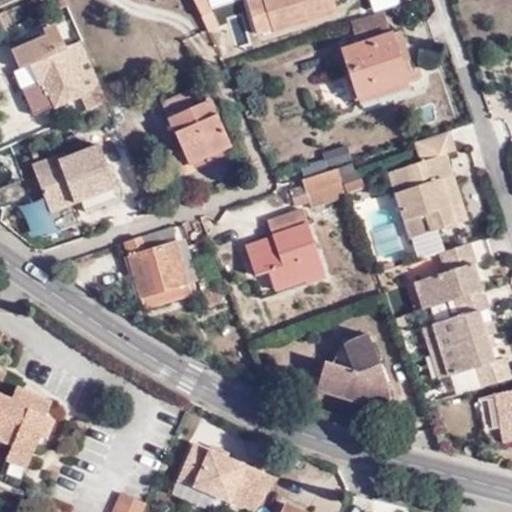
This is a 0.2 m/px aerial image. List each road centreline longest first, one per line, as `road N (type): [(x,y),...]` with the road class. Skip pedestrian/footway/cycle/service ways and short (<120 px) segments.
road 1 (tertiary): [(0,240),(197,379),(311,435),(511,485)]
road 2 (residential): [(511,189),(448,0)]
